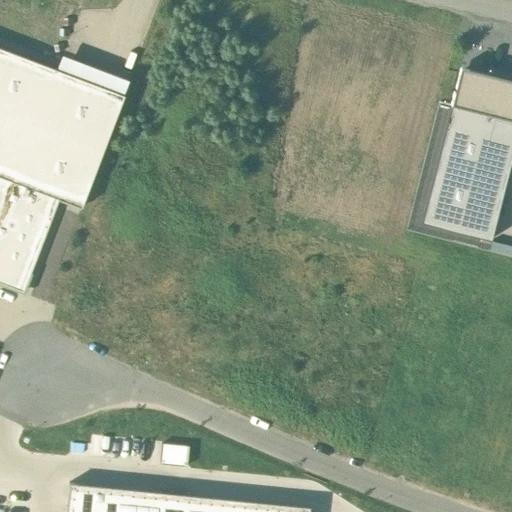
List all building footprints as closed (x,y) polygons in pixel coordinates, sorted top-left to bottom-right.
[(402,51),(341,35),(334,61),(338,62),(306,192),(422,221),(428,198),(380,186),(403,94),(410,96),(418,67),(399,62),(402,51)] [(123,93),(0,46),(0,175),(59,198),(81,206),(123,93)] [(511,79),(461,67),(428,198),(422,221),(490,238),(511,150),(511,79)] [(59,198),(0,175),(0,282),(24,291),(59,198)] [(511,274),(475,265),(429,448),(511,468),(511,274)] [(283,484),(293,460),(218,431),(209,456),(283,484)] [(308,511),(309,509),(70,483),(67,511),(308,511)]
